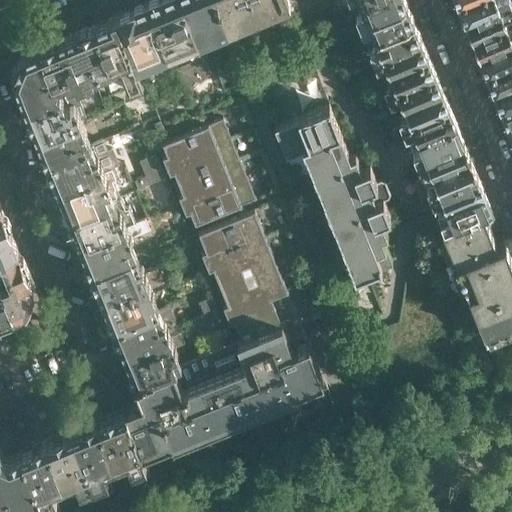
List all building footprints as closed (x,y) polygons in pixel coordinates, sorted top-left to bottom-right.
[(197,35),(181,0),(151,0),(146,2),(166,48),(197,35)] [(228,23),(217,0),(181,0),(197,35),(228,23)] [(258,10),(253,0),(217,0),(228,23),(258,10)] [(292,4),(290,0),(253,0),(258,10),(273,4),(276,10),(292,4)] [(360,22),(408,2),(406,0),(364,0),(362,1),(365,9),(356,13),(360,22)] [(466,20),(509,2),(508,0),(465,0),(459,3),(466,20)] [(166,48),(146,2),(116,15),(135,61),(166,48)] [(415,20),(408,2),(360,22),(363,31),(373,27),(376,35),(415,20)] [(507,24),(503,15),(511,11),(511,8),(509,2),(466,20),(473,38),(507,24)] [(135,61),(116,15),(94,24),(112,66),(122,62),(132,86),(144,81),(135,61)] [(374,56),(421,37),(415,20),(376,35),(379,43),(370,47),(374,56)] [(112,66),(94,24),(65,36),(86,84),(95,81),(92,74),(112,66)] [(480,54),(511,41),(511,31),(510,32),(507,24),(473,38),(480,54)] [(86,84),(65,36),(38,47),(52,79),(59,83),(60,83),(68,80),(70,84),(75,82),(78,88),(86,84)] [(252,56),(274,46),(270,37),(248,47),(252,56)] [(428,54),(421,37),(374,56),(378,65),(387,61),(390,69),(428,54)] [(511,62),(511,41),(480,54),(487,72),(511,62)] [(52,79),(38,47),(22,54),(22,53),(12,76),(13,76),(26,110),(64,94),(62,89),(57,87),(59,83),(52,79)] [(388,90),(435,71),(428,54),(390,69),(393,77),(384,81),(388,90)] [(214,73),(207,58),(176,70),(183,86),(214,73)] [(494,89),(511,82),(511,62),(487,72),(494,89)] [(442,88),(435,71),(388,90),(392,99),(401,95),(404,103),(442,88)] [(511,102),(511,82),(494,89),(501,107),(511,102)] [(402,124),(449,105),(442,88),(404,103),(407,111),(398,115),(402,124)] [(81,117),(78,108),(73,109),(70,102),(67,103),(64,94),(26,110),(36,135),(81,117)] [(390,191),(385,179),(381,177),(377,179),(370,163),(361,166),(356,152),(350,154),(329,102),(275,124),(286,151),(304,144),(355,274),(392,259),(382,233),(388,231),(382,216),(390,213),(384,197),(388,195),(390,191)] [(509,125),(511,123),(511,102),(501,107),(509,125)] [(464,139),(463,138),(456,121),(456,122),(449,105),(402,124),(406,133),(415,129),(418,137),(409,141),(419,167),(429,163),(432,171),(470,156),(464,140),(463,139),(464,139)] [(85,146),(80,135),(88,132),(81,117),(36,135),(47,161),(85,146)] [(256,199),(242,163),(224,118),(162,143),(195,224),(256,199)] [(58,188),(113,165),(109,155),(99,159),(97,154),(91,156),(87,145),(85,146),(47,161),(58,188)] [(430,192),(477,173),(470,156),(432,171),(435,179),(426,183),(430,192)] [(109,199),(104,187),(110,184),(108,179),(117,175),(113,165),(58,188),(69,215),(109,199)] [(497,244),(483,210),(491,207),(477,173),(430,192),(433,201),(443,197),(446,205),(437,209),(444,226),(442,226),(456,261),(497,244)] [(80,243),(136,221),(131,209),(122,213),(120,208),(113,210),(109,199),(69,215),(80,243)] [(11,232),(1,208),(0,205),(0,253),(2,257),(18,251),(10,232),(11,232)] [(298,391),(297,388),(324,377),(309,341),(309,342),(274,256),(256,209),(182,239),(216,322),(232,316),(242,340),(177,365),(136,381),(135,382),(135,383),(139,394),(136,401),(126,406),(125,405),(125,406),(125,407),(142,451),(171,439),(172,442),(298,391)] [(131,254),(126,242),(133,239),(131,233),(140,230),(136,221),(80,243),(91,270),(131,254)] [(396,243),(393,236),(386,239),(389,246),(396,243)] [(511,322),(511,257),(505,241),(497,244),(456,261),(486,334),(511,322)] [(33,288),(18,251),(2,257),(3,262),(0,263),(0,280),(14,314),(24,310),(33,288)] [(159,276),(154,266),(146,269),(143,262),(136,265),(131,254),(91,270),(102,298),(159,276)] [(154,308),(150,298),(157,295),(154,288),(168,282),(165,274),(159,276),(102,298),(113,324),(154,308)] [(0,319),(14,314),(0,280),(0,319)] [(180,298),(174,282),(166,285),(173,301),(180,298)] [(182,331),(177,320),(169,324),(166,317),(159,320),(154,308),(113,324),(124,353),(182,331)] [(177,365),(172,353),(180,350),(177,343),(185,340),(182,331),(124,353),(136,381),(177,365)] [(152,475),(142,451),(125,407),(99,418),(115,458),(127,453),(138,481),(152,475)] [(115,458),(99,418),(73,428),(100,496),(114,491),(102,463),(115,458)] [(100,496),(73,428),(47,438),(63,478),(76,473),(87,502),(100,496)] [(51,483),(63,478),(47,438),(20,449),(21,451),(38,495),(43,493),(50,511),(60,511),(63,511),(51,483)] [(38,495),(21,451),(10,455),(3,452),(0,445),(0,511),(1,511),(0,509),(0,504),(11,499),(14,506),(35,497),(33,503),(36,511),(50,511),(43,493),(38,495)]
